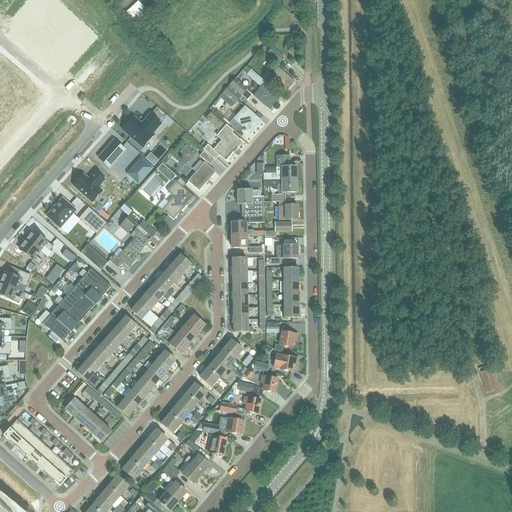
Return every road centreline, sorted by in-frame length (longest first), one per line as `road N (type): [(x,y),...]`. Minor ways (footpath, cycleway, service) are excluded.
road 1 (residential): [(199,511),(313,380),(309,147),(283,121)]
road 2 (tertiary): [(250,511),(320,425),(328,401),(326,96)]
road 3 (residential): [(105,465),(38,405),(38,393),(195,216)]
road 4 (residential): [(105,465),(215,332),(217,232)]
road 5 (residential): [(0,234),(97,125)]
